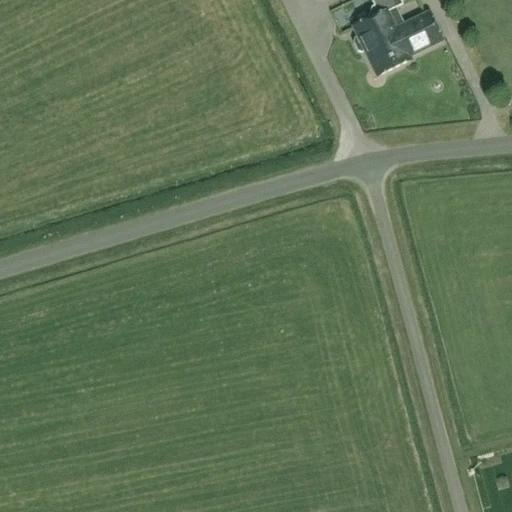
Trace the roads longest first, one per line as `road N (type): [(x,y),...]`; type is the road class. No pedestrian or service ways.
road 1 (tertiary): [(368,164),(0,280)]
road 2 (unclassified): [(462,511),(368,164)]
road 3 (track): [(288,0),(368,164)]
road 4 (tertiary): [(511,148),(368,164)]
